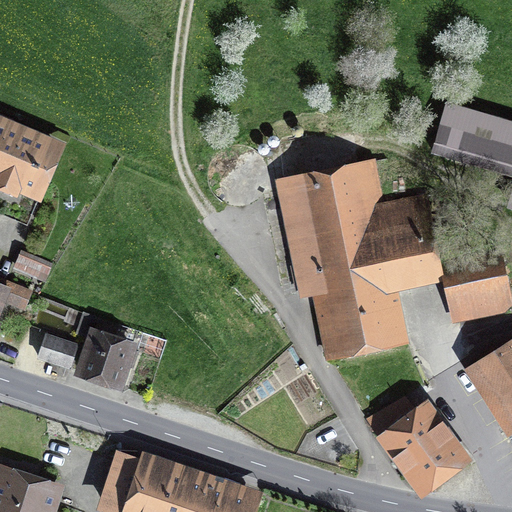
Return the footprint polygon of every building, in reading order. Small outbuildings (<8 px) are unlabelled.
[(511,122),(448,103),(433,152),(511,176),(511,205),(511,208),(511,122)] [(0,208),(24,219),(55,146),(0,122),(0,208)] [(376,161),(282,180),(305,292),(321,288),(335,354),(404,340),(390,275),(438,265),(424,197),(385,205),(376,161)] [(53,263),(21,250),(13,267),(45,281),(53,263)] [(460,320),(506,310),(493,252),(447,261),(460,320)] [(23,307),(30,291),(0,278),(0,300),(1,298),(23,307)] [(119,383),(124,368),(131,370),(138,348),(113,340),(118,322),(82,311),(76,332),(91,337),(80,372),(119,383)] [(76,345),(45,333),(37,356),(68,367),(76,345)] [(511,427),(511,347),(497,357),(489,344),(468,358),(511,427)] [(401,398),(367,418),(418,490),(466,454),(429,404),(402,423),(394,412),(405,405),(401,398)] [(251,511),(257,496),(120,451),(104,502),(126,509),(124,511),(251,511)] [(0,511),(55,511),(65,483),(0,461),(0,511)]
